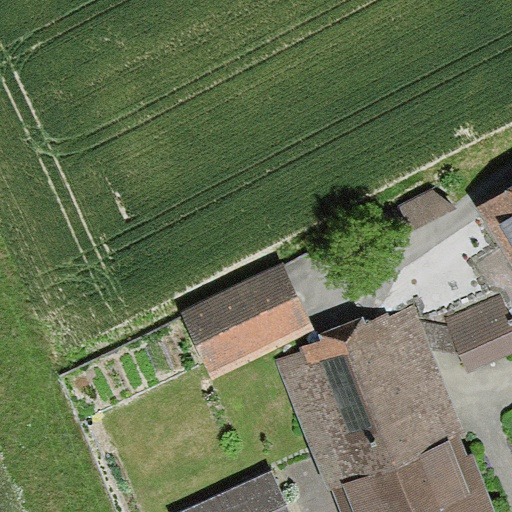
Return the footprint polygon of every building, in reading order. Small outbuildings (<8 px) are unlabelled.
[(511,196),(497,206),(511,229),(511,196)] [(275,270),(190,309),(213,358),(298,318),(275,270)] [(511,322),(502,298),(454,312),(453,318),(468,357),(511,344),(511,322)] [(388,314),(284,355),(301,401),(326,391),(366,493),(346,500),(350,511),(490,511),(473,466),(451,475),(388,314)] [(287,511),(270,472),(181,511),(287,511)]
